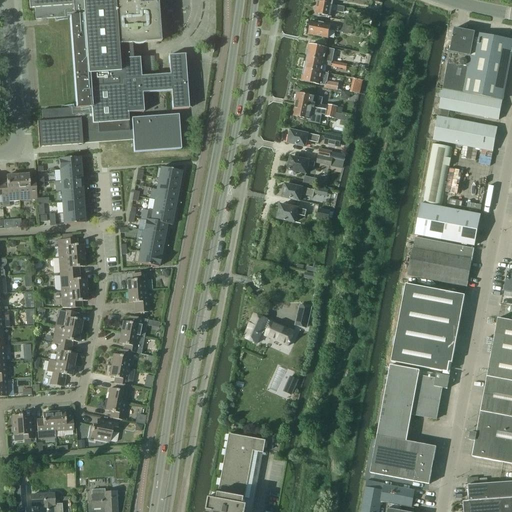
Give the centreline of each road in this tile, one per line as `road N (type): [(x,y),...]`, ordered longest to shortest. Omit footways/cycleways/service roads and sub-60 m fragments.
road 1 (primary): [(240,0),(152,511)]
road 2 (unclassified): [(440,511),(511,140)]
road 3 (primary): [(165,511),(224,188)]
road 4 (residential): [(0,404),(73,399),(82,388),(102,283),(98,229)]
road 5 (tertiary): [(0,153),(16,140),(6,0)]
road 6 (primary): [(234,138),(253,0)]
